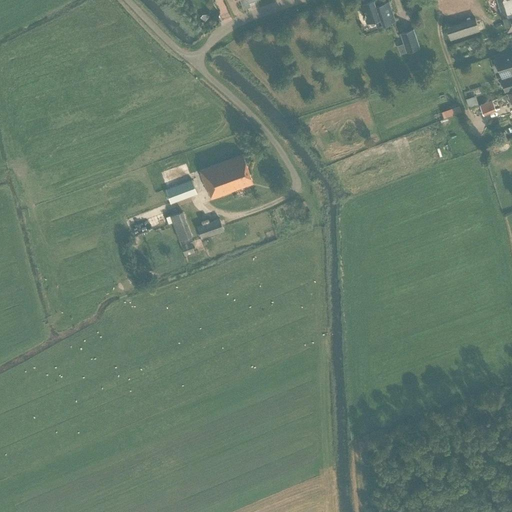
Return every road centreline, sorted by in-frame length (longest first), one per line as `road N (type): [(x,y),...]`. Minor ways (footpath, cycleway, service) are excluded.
road 1 (unclassified): [(295,188),(268,135),(192,62)]
road 2 (unclassified): [(192,62),(228,27),(297,0)]
